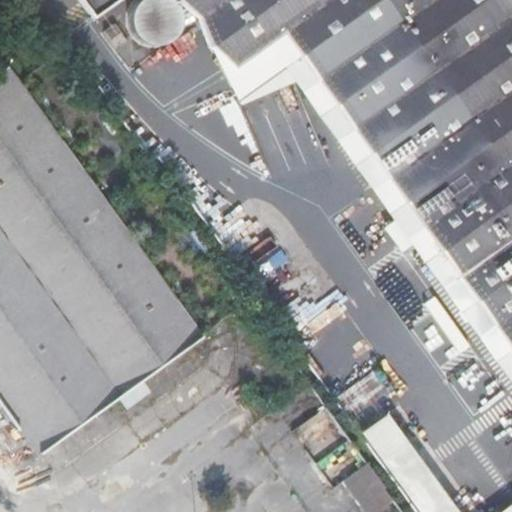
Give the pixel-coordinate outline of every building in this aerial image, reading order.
[(511,511),(511,0),(78,0),(92,19),(118,0),(174,0),(197,18),(209,47),(234,69),(283,33),(511,352),(511,511)] [(178,11),(173,3),(168,0),(138,0),(135,3),(130,10),(128,18),(129,26),(132,33),(137,39),(143,44),(151,46),(159,45),(168,42),(174,36),(178,28),(180,19),(178,11)] [(114,24),(103,31),(115,48),(126,41),(114,24)] [(292,82),(511,386),(511,352),(283,33),(234,69),(209,47),(238,106),(292,82)] [(2,69),(0,70),(0,401),(36,452),(197,339),(2,69)] [(415,511),(455,511),(384,414),(358,433),(415,511)] [(366,511),(374,511),(394,498),(367,461),(342,479),(366,511)] [(511,511),(511,502),(498,511),(511,511)]
